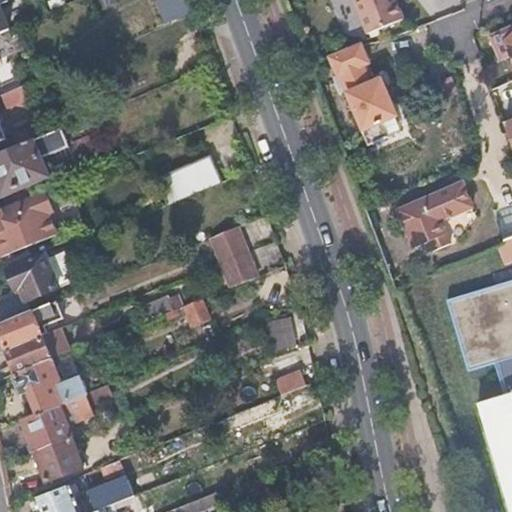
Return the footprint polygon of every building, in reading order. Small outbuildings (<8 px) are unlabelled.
[(356,0),(369,31),(407,16),(400,0),(356,0)] [(339,78),(343,77),(363,131),(359,133),(366,151),(387,143),(383,131),(400,124),(386,86),(371,91),(363,69),(370,67),(364,52),(334,63),(339,78)] [(21,89),(1,98),(6,109),(26,101),(21,89)] [(511,121),(503,125),(511,151),(511,121)] [(0,127),(0,154),(10,151),(0,127)] [(40,128),(38,129),(17,137),(21,146),(43,136),(40,128)] [(10,151),(0,154),(0,193),(45,175),(40,162),(69,150),(61,129),(43,136),(21,146),(10,151)] [(158,180),(169,207),(225,185),(214,157),(158,180)] [(473,208),(463,185),(399,212),(415,249),(429,243),(433,253),(450,246),(445,233),(436,229),(437,224),(473,208)] [(0,208),(0,258),(56,236),(48,215),(52,214),(43,192),(0,208)] [(511,207),(510,208),(511,212),(511,219),(497,225),(504,243),(511,239),(511,207)] [(253,246),(275,236),(266,215),(243,224),(253,246)] [(210,241),(230,290),(256,280),(236,231),(210,241)] [(260,271),(285,262),(277,240),(252,249),(260,271)] [(46,258),(5,275),(14,295),(20,292),(23,299),(26,306),(60,292),(46,258)] [(511,282),(507,285),(445,304),(467,374),(494,366),(511,360),(511,282)] [(0,308),(0,310),(5,324),(29,315),(23,299),(0,308)] [(205,300),(185,308),(193,328),(213,320),(205,300)] [(163,302),(142,310),(147,323),(168,315),(163,302)] [(64,328),(55,304),(29,315),(5,324),(0,326),(0,342),(4,352),(58,331),(64,328)] [(260,327),(268,362),(290,353),(282,319),(260,327)] [(67,355),(58,331),(4,352),(13,376),(50,362),(67,355)] [(511,360),(494,366),(504,398),(511,395),(511,360)] [(20,399),(28,396),(36,415),(82,397),(86,396),(80,380),(60,387),(50,362),(13,376),(11,377),(20,399)] [(273,385),(279,401),(304,391),(298,376),(273,385)] [(108,381),(90,389),(96,404),(114,396),(108,381)] [(511,511),(511,395),(504,398),(477,406),(510,511),(511,511)] [(36,415),(20,422),(33,456),(71,441),(65,425),(84,418),(89,416),(82,397),(36,415)] [(71,441),(33,456),(45,485),(82,471),(71,441)] [(121,462),(100,471),(104,481),(125,473),(121,462)] [(71,489),(35,502),(39,511),(95,511),(102,510),(116,504),(134,497),(128,481),(92,495),(95,501),(78,507),(71,489)] [(214,492),(187,500),(189,511),(195,511),(218,506),(214,492)]
